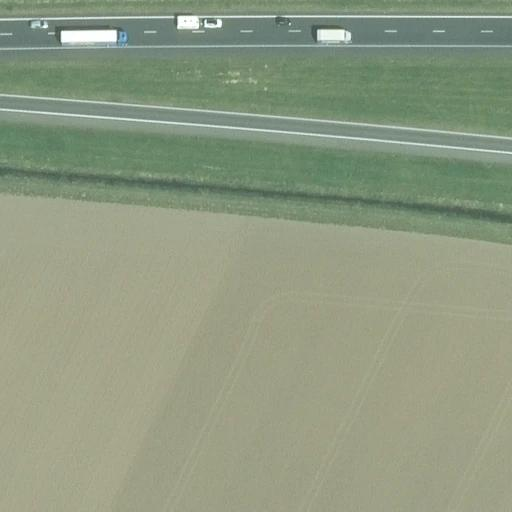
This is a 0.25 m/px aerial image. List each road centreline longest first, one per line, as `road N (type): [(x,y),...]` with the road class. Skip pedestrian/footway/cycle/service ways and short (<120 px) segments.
road 1 (motorway): [(0,102),(511,150)]
road 2 (motorway): [(0,39),(511,38)]
